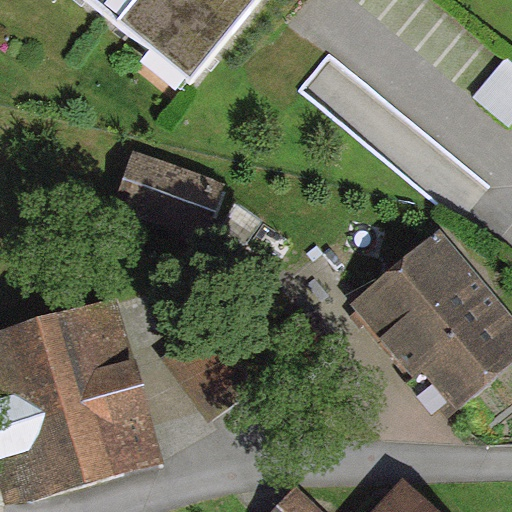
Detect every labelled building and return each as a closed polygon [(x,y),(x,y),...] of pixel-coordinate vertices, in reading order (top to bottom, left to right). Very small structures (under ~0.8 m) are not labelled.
[(260,0),(87,0),(191,85),(260,0)] [(218,195),(134,164),(114,219),(198,250),(218,195)] [(511,356),(511,330),(437,242),(367,302),(454,405),(511,356)] [(0,446),(13,492),(145,455),(107,318),(0,347),(0,446)] [(407,511),(397,502),(388,511),(309,511),(300,503),(290,511),(407,511)]
